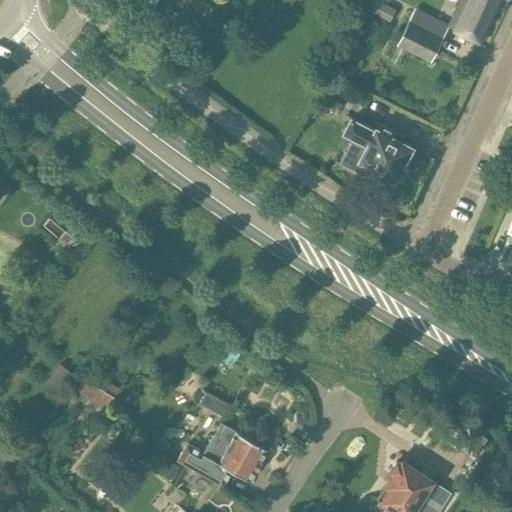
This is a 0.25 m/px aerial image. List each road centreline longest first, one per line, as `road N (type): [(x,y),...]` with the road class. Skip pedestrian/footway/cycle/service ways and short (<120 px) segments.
road 1 (secondary): [(383,302),(288,219),(120,101),(22,8)]
road 2 (secondary): [(0,46),(268,246),(383,302)]
road 3 (residential): [(511,290),(413,247),(511,31)]
road 4 (secondary): [(511,381),(383,302)]
road 5 (unclassified): [(267,511),(341,411)]
